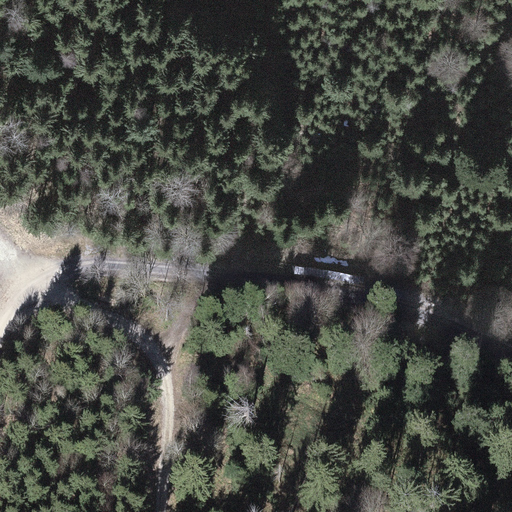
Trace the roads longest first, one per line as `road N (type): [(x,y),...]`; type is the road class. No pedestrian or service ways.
road 1 (track): [(0,339),(4,322),(47,272),(172,271),(404,313),(511,352)]
road 2 (track): [(165,511),(168,362),(143,338),(64,306),(47,272),(0,219)]
